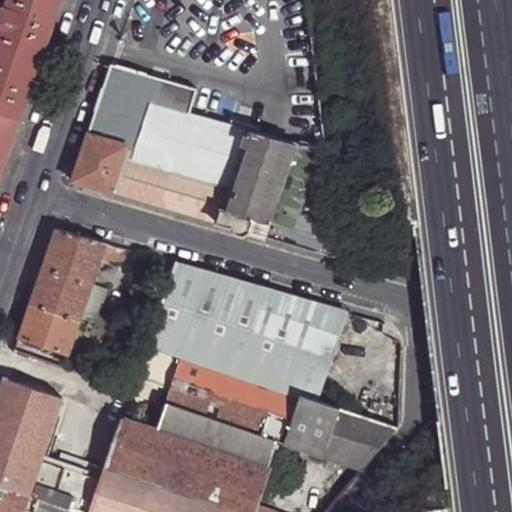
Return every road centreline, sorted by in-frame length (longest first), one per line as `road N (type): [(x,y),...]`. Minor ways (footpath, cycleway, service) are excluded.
road 1 (motorway): [(419,0),(487,511)]
road 2 (residential): [(412,309),(32,192)]
road 3 (residential): [(412,309),(412,419),(341,511)]
road 4 (tertiary): [(32,192),(100,0)]
road 5 (motorway): [(511,186),(487,0)]
